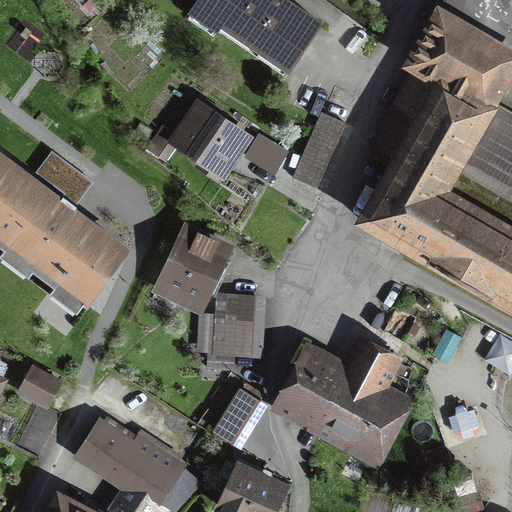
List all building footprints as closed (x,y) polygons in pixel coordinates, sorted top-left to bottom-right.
[(221,22),(288,68),(318,24),(283,0),(198,0),(192,11),(217,27),(221,22)] [(511,0),(445,0),(408,64),(415,68),(511,68),(511,66),(511,0)] [(511,67),(511,68),(415,68),(372,142),(398,157),(361,221),(511,306),(511,67)] [(163,157),(176,138),(205,157),(199,166),(215,177),(220,177),(245,139),(214,118),(219,110),(203,99),(198,107),(176,137),(162,128),(148,146),(163,157)] [(294,179),(316,187),(345,123),(322,112),(294,179)] [(246,151),(277,168),(290,145),(259,128),(246,151)] [(63,196),(60,201),(0,155),(0,246),(4,249),(9,243),(37,265),(33,271),(54,287),(59,281),(86,301),(125,249),(73,210),(76,206),(63,196)] [(46,178),(66,193),(81,173),(61,158),(46,178)] [(204,299),(222,259),(217,257),(222,245),(186,228),(158,288),(180,299),(184,290),(204,299)] [(200,313),(198,351),(208,351),(207,367),(233,369),(234,353),(253,354),(256,297),(221,295),(220,314),(200,313)] [(511,369),(511,334),(500,328),(485,355),(511,369)] [(402,404),(378,391),(394,359),(363,342),(346,374),(314,356),(305,358),(281,403),(374,453),(402,404)] [(33,366),(20,391),(39,401),(47,406),(60,381),(33,366)] [(216,430),(235,442),(259,402),(240,391),(216,430)] [(155,500),(180,462),(142,437),(138,444),(103,421),(82,452),(126,481),(105,511),(169,511),(171,510),(175,508),(200,479),(187,470),(180,469),(159,502),(155,500)] [(263,511),(275,487),(263,482),(266,476),(253,471),(251,476),(243,473),(225,511),(226,511),(263,511)] [(51,511),(88,511),(59,497),(51,511)]
